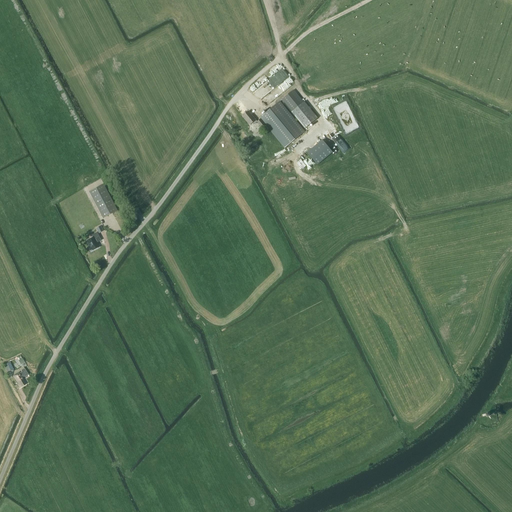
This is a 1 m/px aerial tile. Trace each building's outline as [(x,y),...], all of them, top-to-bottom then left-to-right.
[(292,112),(305,128),(318,118),(304,101),(304,102),(294,89),(282,99),(292,112)] [(285,148),(305,131),(280,101),(260,117),(285,148)] [(243,116),(247,121),(249,124),(250,124),(250,125),(256,120),(249,111),(243,116)] [(265,124),(261,119),(257,122),(261,127),(265,124)] [(322,140),(307,152),(318,165),(333,152),(322,140)] [(279,158),(257,166),(259,173),(281,164),(279,158)] [(89,192),(103,218),(118,211),(104,184),(89,192)] [(97,233),(98,233),(93,236),(94,237),(87,241),(91,247),(92,247),(93,250),(99,247),(96,241),(100,239),(102,241),(98,233),(97,233)] [(13,369),(10,362),(4,365),(8,372),(13,369)] [(23,378),(29,374),(25,368),(20,372),(23,378)] [(20,372),(13,376),(19,385),(20,384),(22,387),(26,384),(23,380),(24,379),(20,372)]
